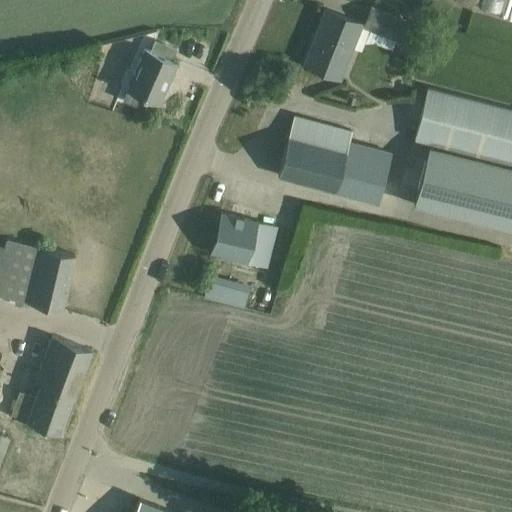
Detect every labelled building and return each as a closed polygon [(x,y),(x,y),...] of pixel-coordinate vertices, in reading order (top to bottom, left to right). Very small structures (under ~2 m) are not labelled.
[(482,9),(484,0),(469,0),(468,5),(482,9)] [(403,13),(411,25),(422,17),(414,6),(403,13)] [(370,8),(362,28),(396,40),(403,20),(370,8)] [(305,64),(323,71),(337,77),(359,23),(326,10),(305,64)] [(136,105),(140,95),(158,102),(176,61),(145,48),(123,99),(136,105)] [(427,142),(430,143),(511,163),(511,108),(426,87),(413,139),(418,140),(427,142)] [(352,130),(293,115),(277,175),(301,181),(323,186),(379,202),(392,153),(349,141),(352,130)] [(511,163),(430,143),(412,205),(511,230),(511,163)] [(220,211),(210,252),(267,266),(277,226),(220,211)] [(30,303),(42,306),(61,311),(75,255),(44,247),(30,303)] [(248,292),(208,281),(204,296),(244,307),(248,292)] [(10,416),(42,428),(61,435),(92,350),(51,335),(33,385),(40,387),(36,397),(20,391),(10,416)] [(172,511),(139,499),(133,511),(172,511)]
